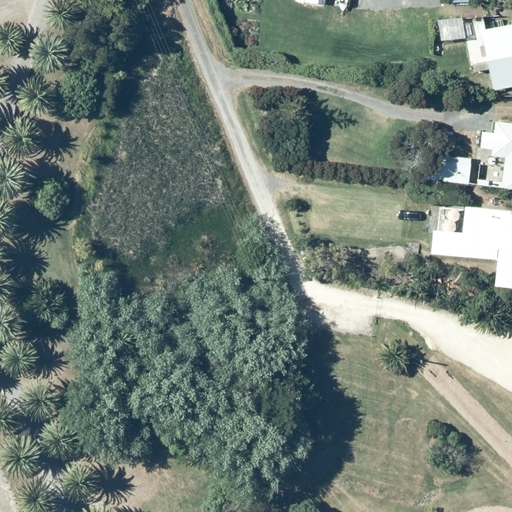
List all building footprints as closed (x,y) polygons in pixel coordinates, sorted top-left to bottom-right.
[(469,14),(445,16),(447,41),(471,40),(469,14)] [(511,24),(490,29),(495,56),(483,58),(486,74),(498,72),(502,91),(511,88),(511,24)] [(480,157),(479,184),(478,187),(511,189),(511,121),(503,121),(502,133),(488,132),(487,149),(500,150),(499,158),(480,157)] [(479,184),(480,157),(439,154),(437,181),(479,184)] [(511,210),(435,206),(434,229),(432,255),(500,260),(498,288),(511,288),(511,210)]
